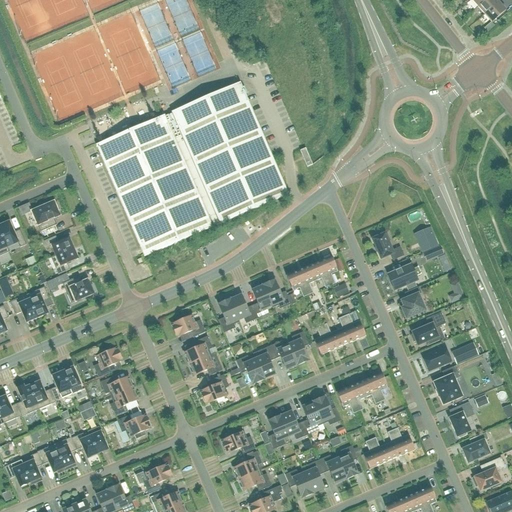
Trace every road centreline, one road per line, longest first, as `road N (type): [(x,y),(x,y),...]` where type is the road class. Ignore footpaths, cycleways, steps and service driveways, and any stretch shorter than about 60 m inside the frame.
road 1 (residential): [(132,309),(226,267),(328,188)]
road 2 (residential): [(187,436),(396,349)]
road 3 (residential): [(12,511),(187,436)]
road 4 (residential): [(396,349),(328,188)]
road 5 (unclassified): [(75,177),(61,144),(36,153),(0,68)]
road 6 (residential): [(132,309),(75,177)]
road 7 (residential): [(0,366),(132,309)]
road 8 (residential): [(187,436),(132,309)]
road 9 (secondary): [(473,263),(435,139)]
road 10 (secondary): [(413,150),(473,263)]
road 11 (residential): [(446,464),(396,349)]
road 12 (residential): [(335,511),(446,464)]
